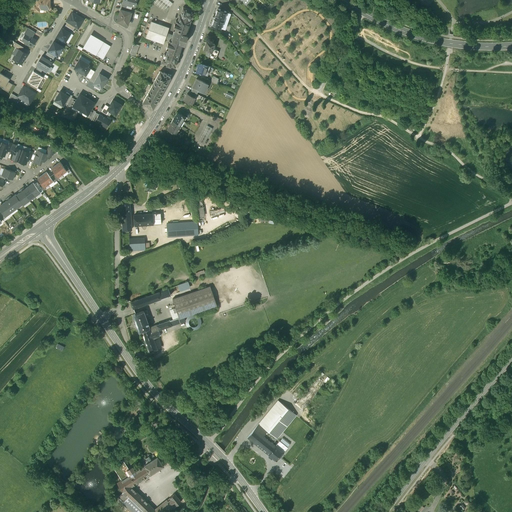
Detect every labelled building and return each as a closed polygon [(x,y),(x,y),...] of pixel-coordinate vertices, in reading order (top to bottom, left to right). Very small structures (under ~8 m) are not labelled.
[(49,0),(36,0),(37,7),(35,7),(34,11),(39,11),(39,9),(47,9),(47,11),(51,11),(51,7),(49,7),(49,0)] [(173,4),(167,0),(153,0),(152,2),(166,13),(173,4)] [(194,11),(183,7),(180,16),(190,20),(191,20),(194,11)] [(120,9),(117,20),(122,22),(122,23),(127,25),(131,12),(125,11),(120,9)] [(226,12),(217,9),(211,26),(220,29),(221,26),(225,14),(226,12)] [(66,21),(67,22),(75,27),(78,29),(84,19),(72,12),(66,21)] [(225,14),(221,26),(225,28),(229,15),(225,14)] [(171,40),(166,54),(177,58),(190,20),(180,16),(179,16),(172,35),(171,40)] [(169,28),(151,22),(146,37),(163,43),(165,38),(171,40),(172,35),(167,33),(169,28)] [(63,29),(70,33),(71,33),(73,30),(65,25),(63,29)] [(25,34),(32,38),(35,33),(27,28),(24,34),(25,35),(25,34)] [(70,33),(63,29),(62,28),(57,36),(65,41),(70,33)] [(25,34),(25,35),(21,41),(32,48),(36,40),(32,38),(25,34)] [(102,42),(91,35),(84,48),(95,54),(102,42)] [(214,44),(206,41),(203,51),(207,52),(211,53),(213,49),(214,44)] [(53,42),(48,51),(56,55),(57,56),(63,47),(53,42)] [(109,46),(102,42),(95,54),(102,58),(109,46)] [(139,45),(133,43),(130,55),(135,57),(139,45)] [(218,51),(213,49),(211,53),(207,52),(206,56),(216,59),(218,51)] [(21,51),(19,50),(13,59),(21,64),(27,55),(21,51)] [(44,57),(52,62),(54,58),(46,53),(44,57)] [(166,54),(164,54),(161,62),(166,64),(166,65),(170,67),(171,66),(175,67),(178,59),(177,58),(166,54)] [(52,62),(44,57),(42,56),(36,65),(38,66),(43,69),(46,71),(52,62)] [(86,75),(89,69),(87,67),(89,65),(80,59),(74,68),(86,75)] [(16,74),(20,66),(15,64),(11,71),(16,74)] [(210,67),(199,64),(196,72),(207,76),(208,72),(209,68),(210,67)] [(89,69),(86,75),(85,76),(90,79),(95,72),(89,69)] [(163,73),(160,71),(153,84),(163,90),(170,77),(166,75),(167,74),(164,72),(163,73)] [(42,78),(33,72),(27,81),(37,87),(42,78)] [(8,82),(10,79),(0,73),(0,85),(3,87),(4,88),(8,82)] [(99,74),(93,84),(95,85),(94,87),(99,90),(100,88),(101,88),(107,79),(99,74)] [(210,82),(217,85),(219,80),(213,77),(210,82)] [(208,84),(196,79),(192,87),(193,87),(198,90),(198,91),(202,93),(204,89),(205,90),(208,84)] [(8,92),(13,85),(8,82),(4,88),(3,87),(2,89),(8,92)] [(153,84),(142,103),(153,109),(163,90),(153,84)] [(24,86),(17,97),(20,98),(29,104),(36,93),(24,86)] [(68,96),(65,95),(60,92),(55,101),(63,106),(65,102),(68,96)] [(17,103),(20,98),(17,97),(11,93),(8,99),(17,103)] [(80,110),(87,98),(80,94),(76,100),(73,106),(80,110)] [(195,98),(187,94),(183,101),(191,105),(195,98)] [(73,106),(76,100),(71,97),(68,104),(67,105),(72,108),(73,106)] [(87,98),(80,110),(88,115),(91,109),(95,103),(87,98)] [(107,109),(109,111),(116,115),(121,105),(113,100),(109,107),(107,109)] [(107,109),(109,107),(105,105),(101,112),(107,115),(109,111),(107,109)] [(91,109),(88,115),(87,116),(91,119),(95,113),(96,112),(91,109)] [(185,117),(177,112),(175,116),(183,121),(185,117)] [(99,114),(95,121),(106,128),(111,121),(99,114)] [(183,121),(175,116),(172,121),(180,125),(183,121)] [(180,125),(172,121),(170,125),(177,130),(180,125)] [(177,130),(170,125),(167,129),(175,134),(177,130)] [(8,145),(1,142),(0,146),(0,154),(4,156),(6,151),(8,145)] [(13,153),(11,159),(18,161),(22,150),(16,148),(15,148),(13,153)] [(22,150),(18,161),(25,164),(27,159),(29,153),(22,150)] [(46,154),(37,151),(33,162),(40,164),(41,160),(44,161),(47,159),(48,156),(48,155),(46,154)] [(64,167),(60,162),(56,165),(62,174),(67,171),(64,167)] [(62,174),(56,165),(51,168),(55,173),(58,177),(62,174)] [(15,173),(5,169),(2,175),(6,177),(13,179),(15,173)] [(50,177),(46,172),(42,175),(48,184),(53,181),(50,177)] [(48,184),(42,175),(37,178),(41,183),(44,187),(48,184)] [(34,184),(33,183),(28,187),(35,196),(40,192),(34,184)] [(35,196),(28,187),(24,189),(26,192),(24,194),(29,200),(35,196)] [(22,195),(20,193),(16,195),(22,204),(23,205),(29,200),(24,194),(22,195)] [(22,204),(16,195),(15,194),(12,197),(14,200),(11,202),(16,208),(22,204)] [(11,202),(9,203),(7,201),(3,203),(10,213),(16,208),(11,202)] [(129,202),(121,202),(123,230),(129,230),(131,230),(129,202)] [(10,213),(3,203),(0,205),(0,209),(1,211),(5,216),(10,213)] [(161,213),(152,214),(153,224),(161,224),(161,213)] [(152,214),(134,215),(135,226),(153,224),(152,214)] [(197,222),(167,224),(168,237),(198,235),(197,222)] [(205,269),(196,272),(198,277),(207,274),(205,269)] [(189,280),(179,285),(182,291),(192,287),(189,280)] [(210,286),(172,299),(179,319),(217,306),(210,286)] [(168,289),(159,292),(161,299),(170,295),(168,289)] [(159,292),(131,302),(133,309),(161,299),(159,292)] [(150,328),(144,311),(132,315),(140,335),(142,334),(141,331),(150,328)] [(157,331),(159,336),(185,327),(183,322),(185,321),(184,317),(179,319),(180,323),(171,326),(157,331)] [(178,317),(169,321),(171,326),(180,323),(179,319),(178,317)] [(169,321),(156,325),(158,330),(171,326),(169,321)] [(150,328),(141,331),(142,334),(149,352),(157,349),(153,338),(151,332),(150,328)] [(157,330),(151,332),(153,338),(159,336),(157,330)] [(278,400),(259,423),(277,438),(296,415),(278,400)] [(277,438),(259,423),(248,437),(256,445),(257,445),(268,454),(275,446),(273,444),(277,438)] [(287,447),(279,441),(275,446),(283,452),(287,447)] [(283,452),(275,446),(268,454),(275,460),(276,458),(278,456),(279,458),(283,452)] [(144,465),(140,468),(146,477),(163,466),(157,457),(155,458),(151,460),(144,465)] [(121,461),(119,460),(116,462),(116,464),(112,467),(121,480),(125,478),(132,473),(128,468),(123,460),(121,461)] [(167,511),(173,508),(167,500),(155,510),(131,487),(146,477),(140,468),(135,471),(132,473),(125,478),(121,480),(117,483),(123,492),(142,510),(144,509),(146,511),(167,511)] [(118,497),(133,511),(146,511),(144,509),(142,510),(123,492),(118,497)] [(167,500),(173,508),(181,502),(174,494),(167,500)] [(425,507),(419,502),(415,507),(420,511),(425,507)]
